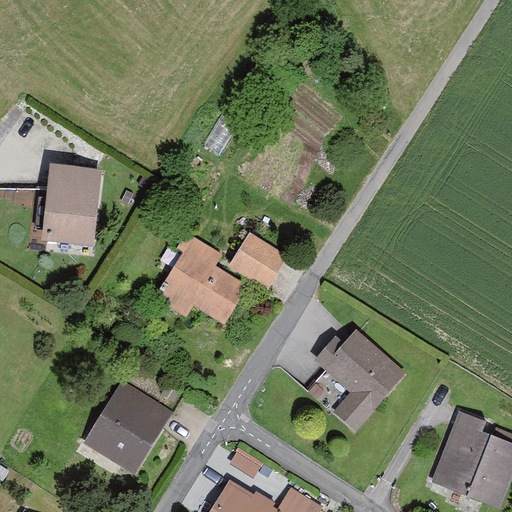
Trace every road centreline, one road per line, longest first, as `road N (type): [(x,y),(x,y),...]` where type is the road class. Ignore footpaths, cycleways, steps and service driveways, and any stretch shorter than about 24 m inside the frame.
road 1 (track): [(491,0),(320,271)]
road 2 (residential): [(224,418),(374,511)]
road 3 (residential): [(320,271),(224,418)]
